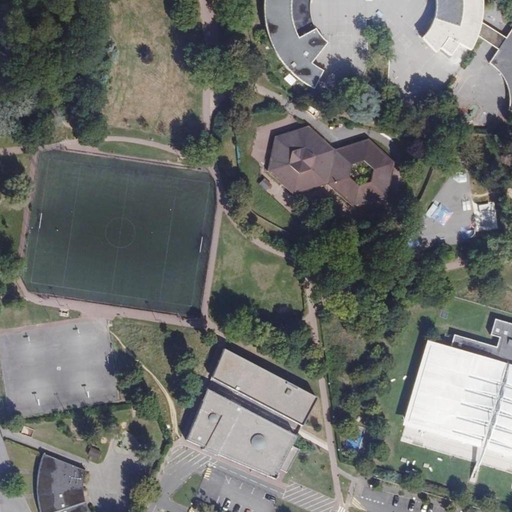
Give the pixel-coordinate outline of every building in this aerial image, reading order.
[(305,84),(313,89),(322,71),(316,67),(311,63),(326,44),(320,36),(316,29),(312,22),(310,15),(310,6),(310,0),(264,0),(264,4),(263,13),(265,23),(267,32),(270,41),(273,48),(278,57),(284,65),(290,71),(297,78),(305,84)] [(434,0),(435,3),(435,11),(434,17),(431,24),(427,31),(421,38),(435,52),(441,45),(447,38),(470,50),(474,42),(476,36),(479,28),(480,22),(481,15),(482,9),(482,0),(434,0)] [(505,38),(480,22),(479,28),(476,36),(497,50),(505,38)] [(511,28),(505,38),(497,50),(489,63),(494,67),(498,72),(502,78),(506,85),(508,93),(509,101),(509,110),(511,110),(511,28)] [(308,126),(275,137),(267,171),(294,194),(327,184),(353,208),(386,197),(394,163),(368,139),(335,149),(308,126)] [(511,325),(493,319),(488,335),(497,338),(494,347),(452,335),(448,346),(426,339),(400,426),(405,428),(401,443),(473,465),(467,482),(474,485),(480,467),(511,475),(511,322),(511,325)] [(315,396),(225,351),(211,381),(301,429),(315,396)] [(287,473),(300,450),(293,446),(298,436),(207,388),(206,389),(209,390),(205,399),(203,399),(203,400),(204,401),(187,440),(204,447),(203,449),(205,450),(208,444),(218,449),(216,454),(217,455),(218,453),(275,479),(278,474),(280,469),(287,473)] [(87,470),(43,453),(40,464),(38,476),(37,486),(38,495),(39,504),(40,511),(90,511),(87,506),(85,499),(84,494),(83,488),(84,482),(85,476),(87,470)]
